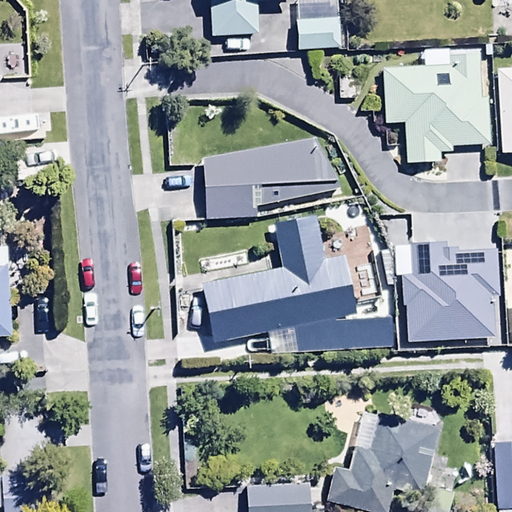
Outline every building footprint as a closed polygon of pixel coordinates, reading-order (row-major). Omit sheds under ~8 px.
[(203,0),(206,42),(253,40),(250,1),(267,0),(203,0)] [(336,51),(334,0),(324,0),(292,2),(294,53),(336,51)] [(422,69),(378,71),(380,127),(402,127),(403,168),(438,167),(438,156),(450,156),(449,150),(488,149),(486,54),(422,56),(422,69)] [(511,70),(494,72),(498,158),(511,157),(511,70)] [(355,74),(336,74),(336,101),(356,100),(355,74)] [(250,211),(337,191),(313,143),(199,164),(203,224),(252,220),(250,211)] [(317,263),(308,219),(269,227),(279,273),(199,289),(211,348),(263,337),(268,361),(296,355),(291,331),(353,318),(340,258),(317,263)] [(382,511),(390,489),(418,496),(438,421),(407,413),(403,426),(374,418),(364,453),(350,450),(344,473),(330,469),(322,503),(354,511),(382,511)] [(511,509),(511,445),(492,447),(494,510),(511,509)] [(42,511),(41,477),(0,479),(0,511),(42,511)] [(304,511),(304,485),(244,487),(245,511),(304,511)] [(448,511),(452,498),(432,492),(425,511),(448,511)]
